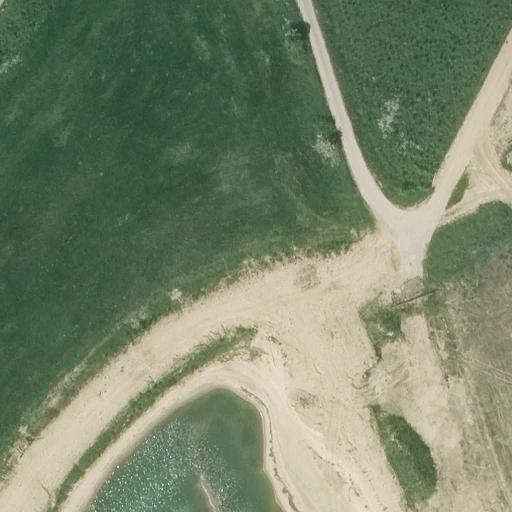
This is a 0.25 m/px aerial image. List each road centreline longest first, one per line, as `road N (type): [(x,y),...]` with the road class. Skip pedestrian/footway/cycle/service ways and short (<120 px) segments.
road 1 (track): [(418,232),(405,299),(466,511)]
road 2 (track): [(418,232),(359,185),(296,0)]
road 3 (track): [(511,53),(418,232)]
